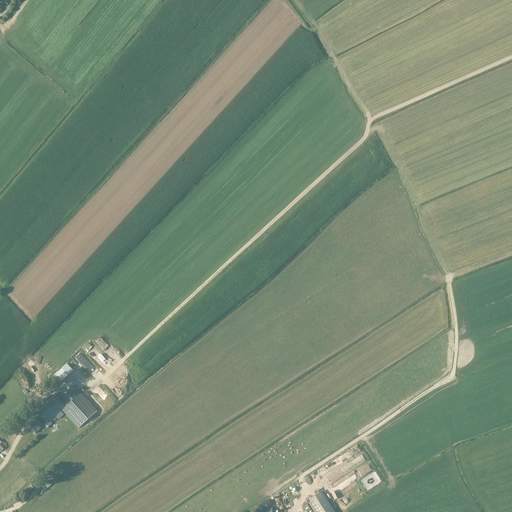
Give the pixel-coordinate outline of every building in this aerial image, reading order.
[(106,346),(103,351),(110,356),(113,351),(106,346)] [(54,388),(68,376),(62,369),(48,381),(54,388)] [(74,386),(60,399),(56,395),(36,412),(40,418),(37,420),(34,422),(35,424),(30,428),(35,434),(43,427),(43,426),(46,424),(61,410),(78,429),(97,412),(74,386)] [(18,428),(26,421),(23,418),(15,426),(18,428)] [(31,486),(25,492),(29,496),(35,491),(31,486)] [(334,511),(321,491),(306,501),(313,511),(334,511)] [(268,500),(255,509),(256,511),(261,511),(272,505),(268,500)]
